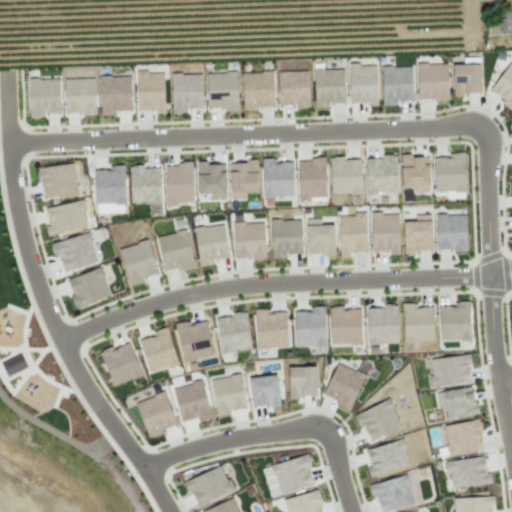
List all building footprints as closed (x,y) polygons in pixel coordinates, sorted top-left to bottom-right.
[(511,10),(499,10),(499,33),(511,33),(511,10)] [(479,93),(478,57),(462,58),(462,64),(451,64),(452,94),(479,93)] [(489,89),(502,99),(499,103),(511,112),(511,110),(511,64),(509,62),(489,89)] [(447,99),(446,63),(415,64),(416,100),(447,99)] [(376,105),(375,64),(347,65),(349,103),(360,102),(360,106),(376,105)] [(411,103),(410,66),(380,67),(381,103),(411,103)] [(342,68),(312,69),(313,108),(327,107),(327,103),(343,102),(342,68)] [(308,106),(307,70),(277,71),(278,107),(308,106)] [(164,111),(162,71),(134,72),(136,112),(164,111)] [(241,110),(257,110),(257,107),(272,106),(272,71),(241,72),(241,110)] [(206,108),(222,107),(223,111),(237,110),(236,72),(205,73),(206,108)] [(200,73),(169,74),(170,111),(201,110),(200,73)] [(99,113),(130,112),(129,75),(98,76),(99,113)] [(57,78),(27,79),(28,116),(59,115),(57,78)] [(62,79),(63,114),(94,113),(93,78),(62,79)] [(432,155),(433,192),(464,191),(462,154),(432,155)] [(428,192),(427,155),(400,156),(400,186),(413,186),(413,192),(428,192)] [(330,194),(360,193),(359,158),(344,159),(344,156),(329,157),(330,194)] [(365,193),(396,192),(395,156),(364,157),(365,193)] [(292,196),(291,162),(274,162),(274,158),(260,158),(261,197),(292,196)] [(323,158),(296,159),(297,199),(324,199),(323,158)] [(245,198),(245,192),(256,191),(256,162),(227,163),(228,198),(245,198)] [(75,194),(72,163),(37,167),(40,197),(75,194)] [(164,164),(165,204),(192,203),(191,163),(164,164)] [(224,199),(223,163),(195,164),(196,193),(209,193),(209,199),(224,199)] [(123,166),(94,167),(95,213),(113,213),(113,207),(124,206),(123,166)] [(129,203),(160,202),(159,166),(128,167),(129,203)] [(46,235),(87,227),(81,199),(46,207),(49,224),(44,225),(46,235)] [(338,256),(348,256),(347,253),(365,252),(364,213),(337,214),(338,256)] [(370,251),(389,251),(389,254),(398,254),(397,213),(369,214),(370,251)] [(430,213),(414,214),(414,221),(402,222),(403,252),(431,251),(430,213)] [(436,251),(466,249),(464,214),(434,215),(436,251)] [(332,224),(320,224),(320,217),(304,218),(305,246),(311,246),(311,255),(333,254),(332,224)] [(300,253),(299,218),(269,219),(270,258),(285,258),(285,254),(300,253)] [(233,259),(264,258),(263,222),(232,223),(233,259)] [(193,227),(197,266),(214,264),(213,259),(226,258),(223,224),(193,227)] [(193,267),(185,229),(155,235),(162,270),(179,267),(180,270),(193,267)] [(96,263),(87,232),(52,242),(61,273),(96,263)] [(117,248),(127,283),(157,274),(147,239),(117,248)] [(108,298),(99,268),(65,278),(74,308),(108,298)] [(439,341),(469,340),(468,301),(453,301),(453,306),(437,306),(439,341)] [(431,306),(414,307),(414,302),(401,303),(402,342),(432,341),(431,306)] [(396,305),(365,306),(366,343),(397,342),(396,305)] [(324,345),(323,306),(308,306),(308,311),(293,312),(294,346),(324,345)] [(329,344),(360,343),(359,307),(328,308),(329,344)] [(285,312),(267,312),(267,308),(254,309),(255,348),(286,347),(285,312)] [(249,349),(246,313),(214,316),(218,352),(249,349)] [(212,355),(204,319),(174,325),(181,361),(212,355)] [(146,372),(176,365),(167,329),(137,336),(146,372)] [(140,375),(128,342),(112,348),(111,346),(98,351),(112,386),(140,375)] [(427,359),(431,387),(471,381),(467,353),(427,359)] [(0,364),(6,376),(25,367),(20,355),(0,364)] [(321,396),(349,408),(364,373),(366,374),(369,367),(358,362),(354,371),(335,363),(321,396)] [(288,397),(315,396),(314,366),(287,366),(288,397)] [(245,409),(239,374),(209,379),(215,414),(245,409)] [(278,405),(275,375),(247,378),(249,399),(256,398),(257,407),(278,405)] [(170,389),(181,424),(210,415),(200,380),(170,389)] [(445,417),(475,414),(472,386),(442,389),(445,417)] [(175,426),(163,391),(134,402),(147,436),(175,426)] [(432,392),(435,409),(444,407),(441,391),(432,392)] [(400,426),(387,398),(354,414),(367,441),(400,426)] [(441,425),(447,456),(483,450),(477,419),(441,425)] [(370,476),(408,465),(400,438),(362,450),(370,476)] [(268,497),(313,485),(304,455),(260,467),(268,497)] [(449,488),(490,483),(488,473),(485,473),(482,455),(445,461),(449,488)] [(181,481),(185,491),(191,489),(197,504),(231,491),(221,466),(181,481)] [(379,511),(383,511),(421,502),(415,480),(407,482),(405,474),(367,484),(370,496),(375,495),(379,511)] [(281,499),(284,511),(321,511),(315,490),(281,499)] [(450,511),(491,511),(491,496),(450,498),(450,511)] [(200,510),(200,511),(238,511),(233,498),(200,510)]
